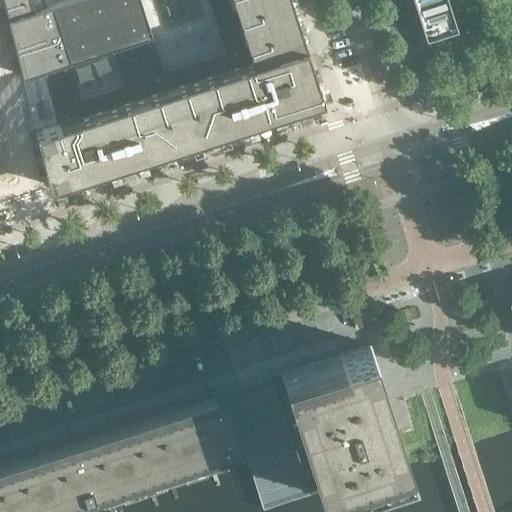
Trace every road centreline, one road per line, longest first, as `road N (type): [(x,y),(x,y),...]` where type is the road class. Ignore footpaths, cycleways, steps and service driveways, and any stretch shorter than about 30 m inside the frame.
road 1 (tertiary): [(0,273),(392,148)]
road 2 (tertiary): [(392,148),(511,110)]
